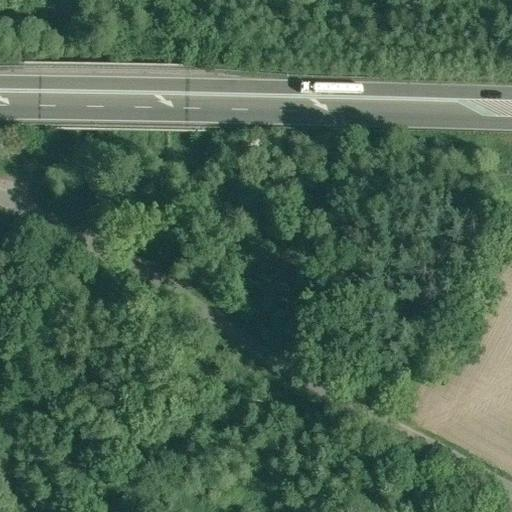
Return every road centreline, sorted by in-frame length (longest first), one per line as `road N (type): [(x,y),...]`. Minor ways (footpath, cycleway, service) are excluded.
road 1 (unclassified): [(511,486),(130,260),(0,193)]
road 2 (trunk): [(0,93),(511,107)]
